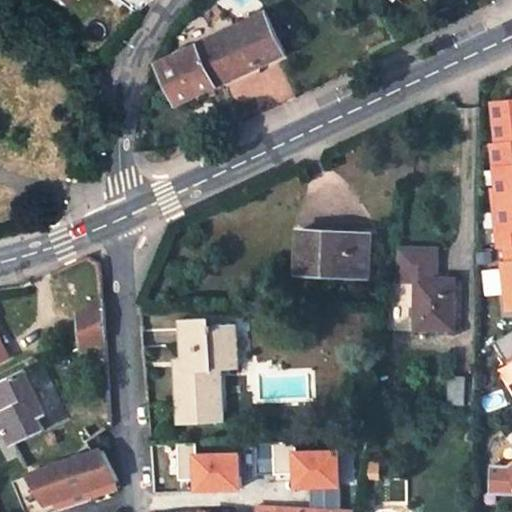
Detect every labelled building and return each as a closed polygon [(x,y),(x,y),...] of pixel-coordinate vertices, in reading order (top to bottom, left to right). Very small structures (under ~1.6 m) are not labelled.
[(286,53),(267,14),(160,64),(178,103),(286,53)] [(511,95),(484,97),(499,302),(511,301),(511,95)] [(369,278),(371,235),(301,231),(298,275),(369,278)] [(437,251),(401,250),(395,279),(407,280),(407,276),(410,273),(436,273),(437,251)] [(436,280),(417,280),(416,329),(453,329),(455,281),(436,280)] [(107,338),(105,302),(80,314),(83,349),(107,338)] [(223,420),(222,369),(235,368),(233,326),(211,328),(211,319),(183,321),(184,360),(185,372),(178,372),(180,422),(223,420)] [(511,359),(511,331),(493,343),(505,363),(511,359)] [(0,362),(10,358),(0,335),(0,362)] [(0,416),(3,422),(8,433),(14,444),(44,429),(37,417),(47,412),(26,372),(0,385),(0,416)] [(465,377),(450,376),(449,405),(464,405),(465,377)] [(408,401),(408,388),(399,387),(399,401),(408,401)] [(0,437),(8,433),(3,422),(0,416),(0,437)] [(188,478),(189,492),(238,490),(237,449),(194,451),(194,442),(174,443),(175,478),(188,478)] [(511,443),(510,446),(511,448),(511,462),(508,465),(496,465),(496,494),(511,495),(511,443)] [(102,449),(31,475),(47,505),(118,481),(102,449)]
